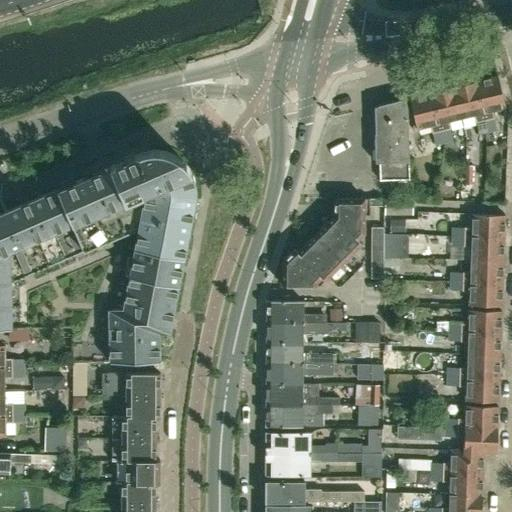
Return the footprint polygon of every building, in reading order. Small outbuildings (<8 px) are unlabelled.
[(496,130),(493,119),(491,111),(505,108),(498,76),(476,81),(488,132),(496,130)] [(461,119),(474,115),(476,123),(479,134),(488,132),(476,81),(453,87),(461,119)] [(461,119),(453,87),(431,92),(439,124),(444,143),(452,141),(450,129),(448,122),(461,119)] [(444,143),(439,124),(431,92),(409,97),(417,129),(430,126),(432,133),(435,145),(444,143)] [(380,163),(380,181),(409,180),(408,110),(405,100),(374,107),(376,163),(380,163)] [(142,152),(139,154),(0,213),(0,328),(72,328),(72,362),(160,361),(159,332),(170,332),(195,197),(196,193),(196,190),(195,186),(195,182),(194,179),(193,176),(192,172),(190,169),(188,166),(186,164),(183,161),(180,159),(178,157),(174,155),(171,153),(168,152),(165,151),(162,151),(158,150),(155,150),(152,150),(148,151),(145,151),(142,152)] [(384,207),(384,199),(334,199),(334,216),(297,252),(295,249),(283,261),(282,286),(319,286),(363,243),(359,239),(365,233),(365,216),(370,216),(370,207),(384,207)] [(412,214),(412,199),(385,199),(385,215),(412,214)] [(453,228),(452,236),(504,238),(505,215),(472,214),(472,227),(465,227),(453,228)] [(383,234),(384,223),(372,224),(372,278),(383,278),(383,258),(383,234)] [(383,234),(383,258),(409,259),(409,235),(383,234)] [(471,246),(471,259),(503,260),(504,238),(452,236),(452,245),(464,245),(464,246),(471,246)] [(502,283),(503,260),(471,259),(470,273),(463,273),(451,273),(451,281),(502,283)] [(450,289),(462,290),(469,291),(469,305),(502,306),(502,283),(451,281),(450,289)] [(322,315),(304,314),(304,301),(267,301),(267,321),(322,322),(322,315)] [(469,309),(468,323),(449,324),(449,332),(501,333),(501,311),(469,309)] [(267,321),(267,342),(303,342),(303,333),(331,333),(331,329),(346,329),(346,322),(343,322),(322,322),(267,321)] [(378,322),(366,322),(365,343),(378,343),(378,322)] [(500,356),(501,333),(449,332),(449,340),(461,341),(460,341),(468,341),(467,355),(500,356)] [(303,354),(303,342),(267,342),(267,363),(333,364),(333,354),(303,354)] [(12,359),(5,359),(5,345),(0,344),(0,367),(25,367),(25,359),(12,359)] [(357,363),(356,350),(344,351),(345,364),(357,363)] [(467,355),(467,368),(460,368),(448,368),(448,377),(499,379),(500,356),(467,355)] [(303,383),(303,373),(333,374),(333,364),(267,363),(267,383),(303,383)] [(383,365),(370,364),(370,380),(383,380),(383,365)] [(25,367),(0,367),(0,389),(5,390),(5,377),(12,377),(25,376),(25,367)] [(126,372),(126,395),(160,395),(160,373),(126,372)] [(34,382),(34,390),(64,389),(64,376),(38,376),(38,382),(34,382)] [(447,386),(466,386),(466,400),(498,401),(499,379),(448,377),(447,386)] [(267,383),(267,404),(330,404),(339,404),(339,398),(313,398),(313,383),(303,383),(267,383)] [(369,386),(368,405),(378,405),(379,386),(369,386)] [(0,412),(13,413),(25,412),(25,404),(12,404),(5,404),(5,390),(0,389),(0,412)] [(120,406),(119,395),(78,396),(78,408),(120,406)] [(160,417),(160,395),(126,395),(126,416),(112,416),(160,417)] [(267,404),(267,425),(303,425),(303,415),(317,415),(317,413),(330,413),(330,404),(267,404)] [(498,429),(498,406),(466,405),(465,419),(458,419),(446,419),(446,427),(498,429)] [(363,410),(363,424),(385,424),(385,410),(363,410)] [(25,412),(13,413),(0,412),(0,435),(6,435),(6,422),(25,421),(25,412)] [(112,416),(112,438),(156,438),(156,418),(160,418),(160,417),(112,416)] [(66,451),(66,428),(46,427),(45,451),(66,451)] [(397,440),(442,441),(442,428),(397,427),(397,440)] [(497,452),(498,429),(446,427),(446,437),(465,437),(464,450),(451,449),(451,451),(484,452),(484,451),(497,452)] [(372,429),(372,453),(386,452),(385,429),(372,429)] [(266,432),(266,453),(310,453),(362,453),(362,444),(328,445),(328,447),(310,447),(310,432),(266,432)] [(112,438),(112,460),(160,460),(160,459),(156,459),(156,438),(112,438)] [(483,474),(484,452),(451,451),(451,462),(432,461),(431,472),(483,474)] [(47,463),(48,455),(0,453),(0,473),(9,474),(10,462),(47,463)] [(266,453),(266,474),(311,474),(311,461),(362,462),(362,453),(310,453),(266,453)] [(160,482),(160,481),(160,460),(112,460),(112,461),(116,461),(116,482),(160,482)] [(431,481),(450,481),(450,495),(482,496),(483,474),(431,472),(431,481)] [(123,483),(123,504),(155,504),(156,483),(160,483),(160,482),(116,482),(116,483),(123,483)] [(305,501),(364,501),(364,491),(321,490),(321,488),(305,489),(305,482),(266,482),(266,501),(305,501)] [(392,493),(392,510),(425,510),(425,494),(392,493)] [(481,511),(482,496),(450,495),(449,507),(429,507),(429,511),(481,511)] [(380,511),(381,501),(364,501),(363,511),(380,511)]
